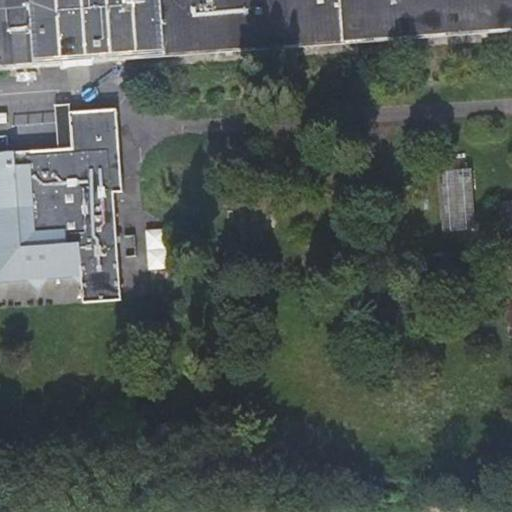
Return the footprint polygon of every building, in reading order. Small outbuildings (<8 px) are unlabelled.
[(511,0),(0,0),(0,69),(511,30),(511,0)] [(73,148),(70,112),(70,104),(55,105),(58,149),(73,148)] [(118,108),(70,112),(73,148),(58,149),(0,153),(0,283),(30,281),(49,279),(73,278),(85,277),(86,289),(87,304),(123,302),(115,191),(124,190),(118,108)] [(482,231),(477,170),(445,172),(449,233),(482,231)] [(166,230),(147,230),(146,268),(165,268),(166,230)] [(73,278),(86,289),(85,277),(73,278)] [(40,291),(49,279),(30,281),(40,291)] [(94,391),(39,395),(41,431),(97,428),(94,391)]
